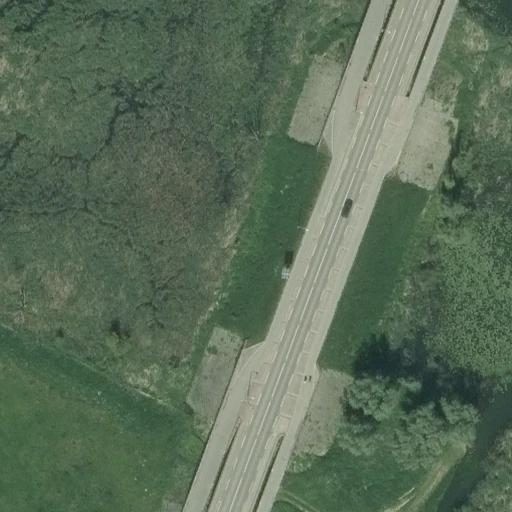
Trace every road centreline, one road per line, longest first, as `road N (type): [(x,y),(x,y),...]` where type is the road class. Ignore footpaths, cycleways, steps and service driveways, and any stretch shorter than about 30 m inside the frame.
road 1 (secondary): [(228,511),(419,0)]
road 2 (track): [(0,351),(328,511)]
